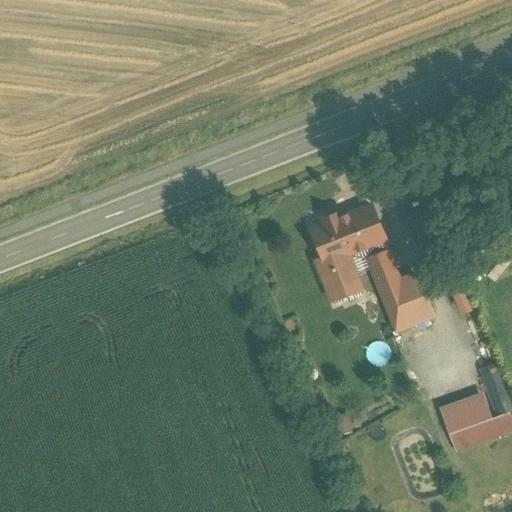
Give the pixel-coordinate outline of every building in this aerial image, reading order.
[(369,260),(388,253),(383,240),(385,240),(371,206),(339,219),(337,215),(324,220),(326,224),(312,229),(325,261),(319,263),(335,306),(363,294),(355,276),(372,269),(369,260)] [(431,208),(408,219),(423,252),(446,241),(432,211),(431,208)] [(437,208),(432,211),(446,241),(449,239),(451,238),(437,208)] [(446,241),(452,255),(456,254),(453,249),(449,239),(446,241)] [(446,241),(423,252),(430,266),(452,255),(446,241)] [(381,290),(400,282),(388,253),(369,260),(372,269),(381,290)] [(400,282),(381,290),(396,328),(432,314),(416,276),(400,282)] [(511,407),(497,366),(482,372),(498,416),(504,433),(511,430),(511,407)] [(455,451),(504,433),(498,416),(492,418),(483,392),(440,408),(455,451)]
